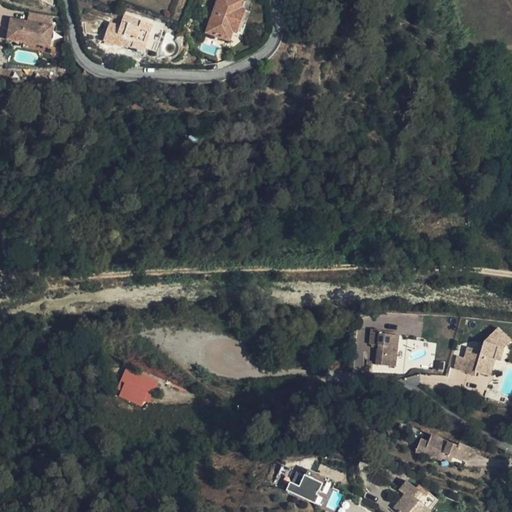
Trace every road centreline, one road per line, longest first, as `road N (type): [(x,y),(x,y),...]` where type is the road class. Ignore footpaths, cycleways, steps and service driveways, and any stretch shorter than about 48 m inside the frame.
road 1 (track): [(511,282),(163,283),(51,290),(0,302)]
road 2 (residential): [(274,0),(276,37),(263,55),(208,77),(91,70),(76,48),(68,0)]
road 3 (residential): [(511,453),(413,391),(326,377)]
